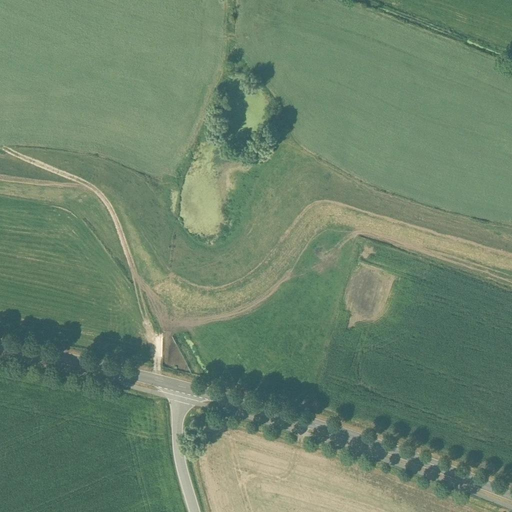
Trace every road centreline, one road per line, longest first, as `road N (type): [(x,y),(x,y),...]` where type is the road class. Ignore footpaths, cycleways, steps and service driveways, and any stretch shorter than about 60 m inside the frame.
road 1 (tertiary): [(186,390),(376,445),(511,497)]
road 2 (tertiary): [(0,347),(186,390)]
road 3 (unclassified): [(196,511),(180,450),(186,390)]
